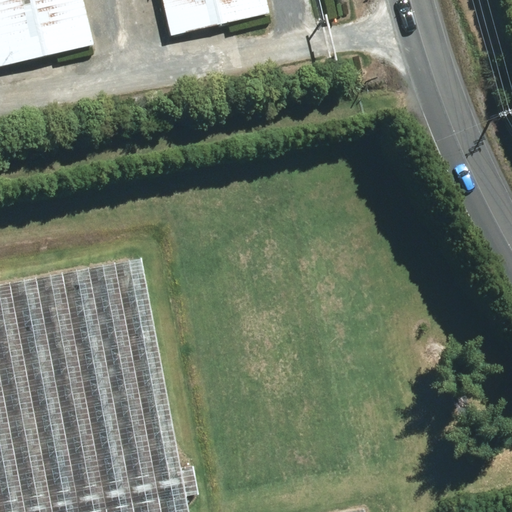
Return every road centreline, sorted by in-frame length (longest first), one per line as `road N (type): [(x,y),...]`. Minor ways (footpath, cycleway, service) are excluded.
road 1 (unknown): [(110,0),(127,70),(401,19)]
road 2 (tertiary): [(511,285),(464,191),(395,0)]
road 3 (unknown): [(0,93),(127,70)]
